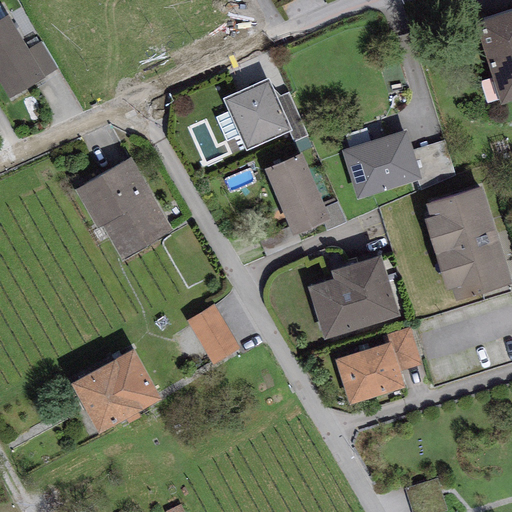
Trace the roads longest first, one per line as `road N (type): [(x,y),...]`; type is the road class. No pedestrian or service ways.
road 1 (residential): [(137,95),(379,511)]
road 2 (residential): [(360,0),(137,95)]
road 3 (residential): [(137,95),(0,160)]
